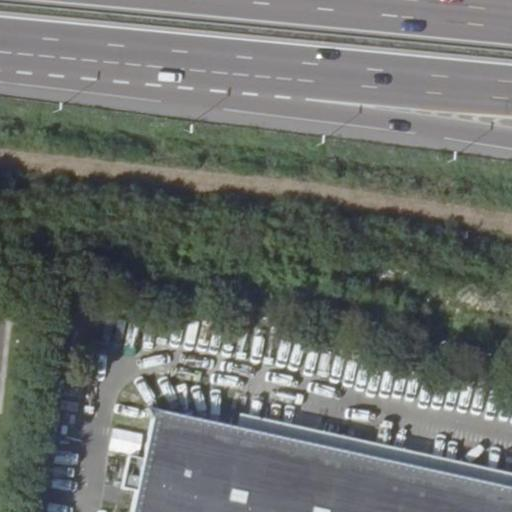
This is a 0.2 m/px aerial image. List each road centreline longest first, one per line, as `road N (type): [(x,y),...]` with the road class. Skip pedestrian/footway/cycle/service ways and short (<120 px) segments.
road 1 (motorway): [(127,57),(190,99),(511,145)]
road 2 (motorway): [(127,57),(511,93)]
road 3 (motorway): [(481,15),(315,0)]
road 4 (motorway): [(0,45),(127,57)]
